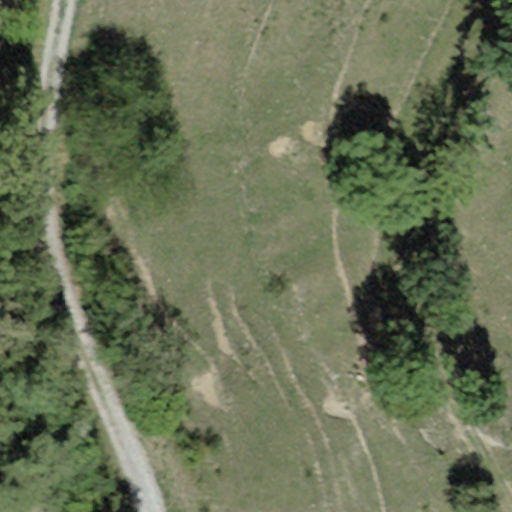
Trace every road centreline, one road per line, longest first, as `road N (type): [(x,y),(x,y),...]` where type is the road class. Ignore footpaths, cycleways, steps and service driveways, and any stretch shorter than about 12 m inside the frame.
road 1 (track): [(477,0),(418,90),(389,241),(434,378),(502,511)]
road 2 (track): [(64,0),(40,173),(72,327),(152,488),(155,511)]
